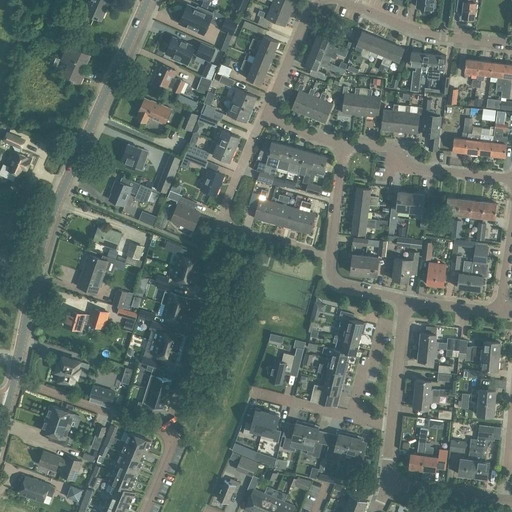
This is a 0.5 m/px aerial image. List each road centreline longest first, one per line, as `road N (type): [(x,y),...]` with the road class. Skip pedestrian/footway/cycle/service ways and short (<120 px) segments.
road 1 (secondary): [(14,379),(35,263),(148,0)]
road 2 (residential): [(330,257),(224,224),(223,209),(264,116)]
road 3 (residential): [(169,434),(207,250)]
road 4 (residential): [(511,180),(406,167),(389,148),(343,145)]
road 5 (residential): [(342,0),(423,34),(511,46)]
road 6 (residential): [(14,379),(169,434)]
road 7 (residential): [(264,116),(305,18),(322,0)]
